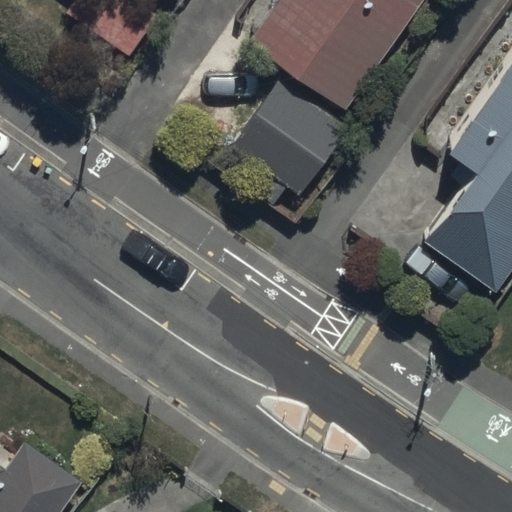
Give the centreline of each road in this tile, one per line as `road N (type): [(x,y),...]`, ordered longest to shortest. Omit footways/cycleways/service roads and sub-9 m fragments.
road 1 (residential): [(90,277),(199,318),(304,372),(503,511)]
road 2 (residential): [(392,511),(262,436),(148,342),(90,277)]
